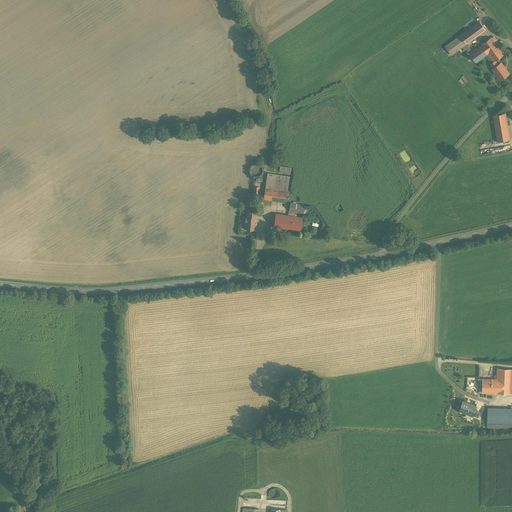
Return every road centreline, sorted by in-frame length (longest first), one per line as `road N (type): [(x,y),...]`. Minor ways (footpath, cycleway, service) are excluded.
road 1 (tertiary): [(0,283),(108,290),(385,253)]
road 2 (unclassified): [(511,91),(385,235),(385,253)]
road 3 (tertiary): [(385,253),(511,224)]
